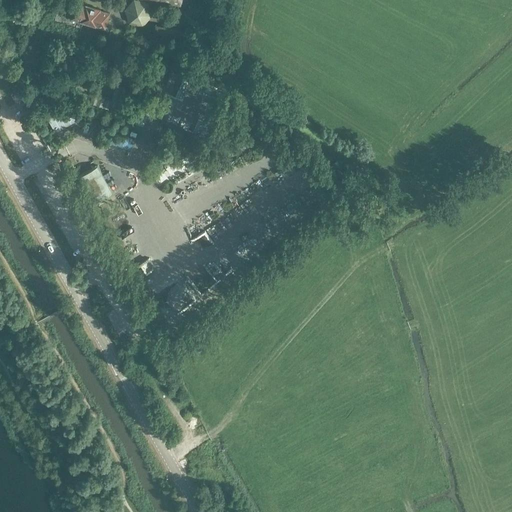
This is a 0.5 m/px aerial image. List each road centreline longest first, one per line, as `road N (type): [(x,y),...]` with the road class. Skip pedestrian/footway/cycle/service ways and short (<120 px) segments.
road 1 (track): [(426,236),(384,246),(354,266),(239,406),(421,320)]
road 2 (unclassified): [(197,511),(0,158)]
road 3 (unknown): [(39,321),(113,453),(123,498)]
